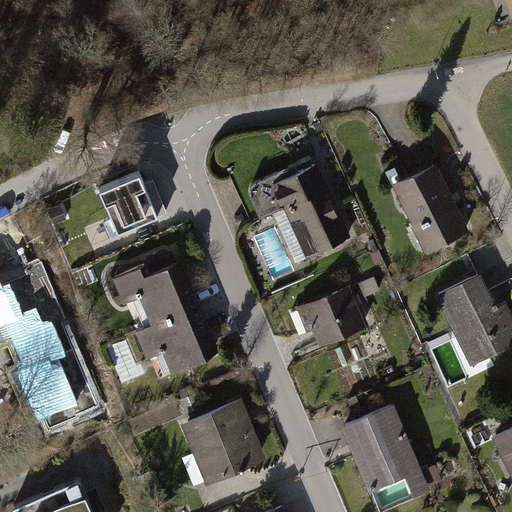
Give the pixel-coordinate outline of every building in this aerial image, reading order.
[(286,203),(309,256),(352,238),(318,159),(254,186),(265,212),(286,203)] [(92,177),(115,231),(149,216),(127,163),(92,177)] [(393,185),(427,254),(471,232),(437,164),(393,185)] [(11,337),(24,367),(65,350),(63,345),(71,342),(63,322),(55,326),(54,323),(67,317),(42,259),(25,266),(28,272),(1,282),(0,279),(0,336),(2,341),(11,337)] [(155,326),(202,306),(182,259),(148,274),(144,264),(115,276),(128,306),(144,299),(155,326)] [(431,292),(467,365),(511,342),(511,319),(503,302),(495,305),(478,270),(431,292)] [(319,322),(326,338),(373,319),(356,278),(291,306),(301,329),(319,322)] [(175,374),(222,354),(202,306),(155,326),(138,333),(149,359),(166,352),(175,374)] [(179,416),(205,477),(264,452),(239,391),(179,416)] [(343,418),(371,484),(404,470),(412,489),(431,481),(395,396),(343,418)] [(511,421),(488,433),(511,479),(511,478),(511,400),(511,401),(511,421)] [(15,496),(22,511),(98,511),(78,468),(15,496)] [(235,511),(288,511),(281,493),(235,511)]
